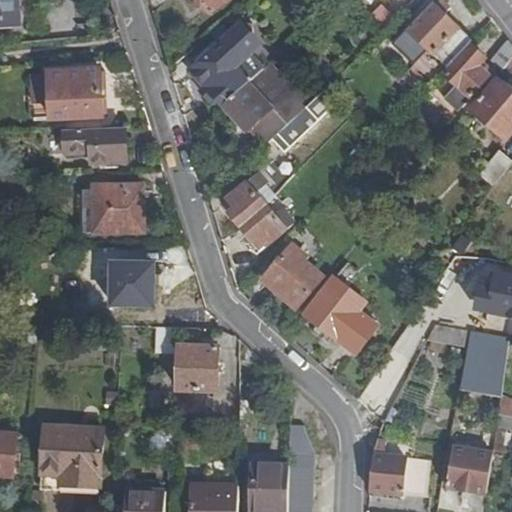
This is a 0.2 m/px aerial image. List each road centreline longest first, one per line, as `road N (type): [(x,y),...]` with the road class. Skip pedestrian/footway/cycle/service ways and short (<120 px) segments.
road 1 (residential): [(131,0),(228,308),(325,396),(347,431),(345,511)]
road 2 (track): [(511,327),(428,314),(347,431)]
